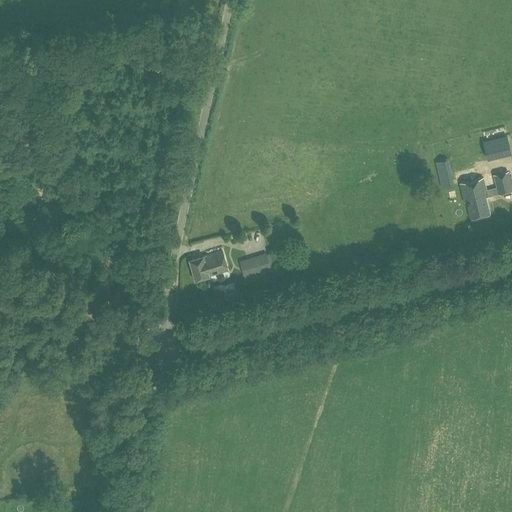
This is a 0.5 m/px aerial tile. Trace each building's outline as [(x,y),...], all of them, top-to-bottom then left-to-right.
[(483,141),(488,160),(511,154),(507,135),(483,141)] [(436,162),(441,188),(454,185),(448,159),(436,162)] [(466,202),(470,218),(490,213),(486,197),(511,190),(511,187),(508,171),(493,175),(497,189),(487,191),(483,177),(459,183),(464,202),(466,202)] [(189,259),(195,280),(209,276),(228,270),(222,250),(203,255),(189,259)] [(240,261),(244,276),(271,269),(272,274),(276,272),(271,253),(266,255),(266,254),(240,261)] [(213,290),(217,305),(223,303),(220,289),(213,290)] [(224,294),(226,301),(240,297),(238,290),(224,294)]
